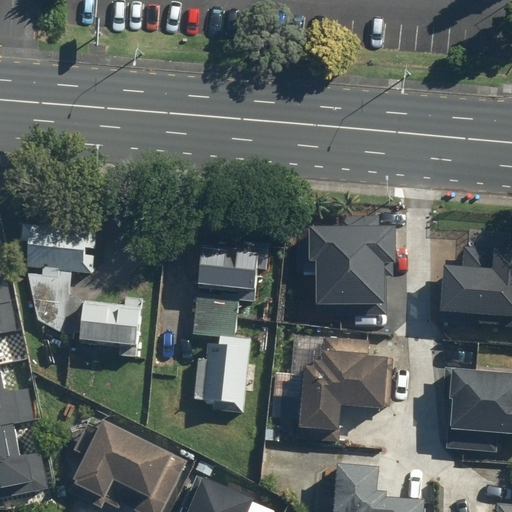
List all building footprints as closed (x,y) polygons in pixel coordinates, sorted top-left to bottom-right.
[(388,265),(401,265),(401,226),(381,227),(381,217),(342,217),(342,229),(312,229),(312,263),(317,263),(318,316),(389,316),(388,265)] [(95,273),(98,232),(25,227),(22,268),(44,270),(43,312),(75,340),(82,340),(123,343),(122,356),(139,357),(143,302),(125,301),(125,306),(85,303),(73,295),(74,272),(95,273)] [(0,240),(1,240),(0,234),(0,299),(14,296),(9,273),(0,274),(0,240)] [(511,249),(467,246),(465,267),(445,265),(440,323),(511,328),(511,249)] [(204,248),(201,285),(259,290),(262,253),(204,248)] [(239,296),(198,295),(197,338),(222,338),(222,346),(209,345),(209,356),(200,355),(198,399),(248,400),(250,339),(238,339),(239,296)] [(0,329),(19,326),(14,296),(0,299),(0,353),(1,353),(0,346),(0,329)] [(304,366),(298,438),(343,442),(346,406),(388,410),(393,359),(371,357),(372,341),(327,337),(325,360),(318,360),(317,367),(304,366)] [(3,364),(0,364),(0,418),(18,415),(36,411),(31,387),(8,392),(3,364)] [(511,374),(448,368),(445,401),(451,401),(447,448),(499,453),(501,434),(511,435),(511,374)] [(25,452),(18,415),(0,418),(0,473),(3,473),(6,493),(56,484),(49,447),(25,452)] [(166,511),(191,459),(107,420),(72,493),(105,509),(110,499),(138,511),(166,511)] [(383,468),(342,464),(337,511),(432,511),(434,502),(390,498),(391,493),(381,492),(383,468)] [(252,511),(257,500),(198,475),(184,508),(185,508),(183,511),(252,511)] [(511,511),(511,504),(500,503),(498,511),(511,511)]
